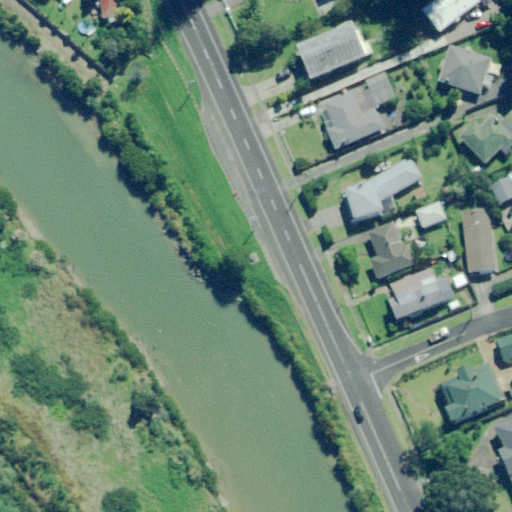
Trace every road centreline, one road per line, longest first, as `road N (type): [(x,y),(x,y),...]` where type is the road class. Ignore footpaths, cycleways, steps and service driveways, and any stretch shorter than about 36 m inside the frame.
road 1 (residential): [(178,0),(350,379)]
road 2 (residential): [(350,379),(511,318)]
road 3 (residential): [(350,379),(409,511)]
